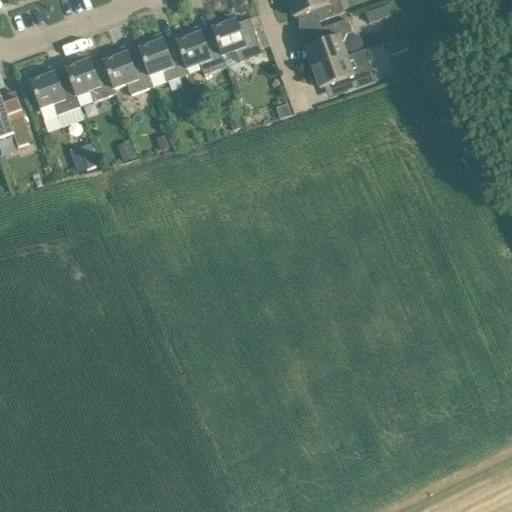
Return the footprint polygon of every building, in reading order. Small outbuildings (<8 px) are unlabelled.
[(287,0),(291,10),(295,18),(314,12),(318,24),(345,14),(340,1),(335,3),(329,0),(287,0)] [(391,17),(387,6),(365,14),(369,25),(391,17)] [(460,18),(449,23),(453,33),(465,28),(460,18)] [(210,25),(213,34),(222,57),(223,57),(236,52),(240,64),(263,56),(250,20),(238,25),(237,22),(227,25),(225,19),(210,25)] [(308,58),(313,70),(347,57),(343,45),(347,36),(352,34),(348,21),(340,24),(321,30),(325,42),(306,49),(308,58)] [(174,38),(176,41),(187,71),(188,71),(200,66),(204,77),(227,68),(223,57),(222,57),(213,34),(203,38),(202,35),(192,38),(190,32),(174,38)] [(137,45),(140,54),(149,78),(150,78),(154,89),(190,75),(188,71),(187,71),(176,41),(165,45),(164,42),(154,45),(152,39),(137,45)] [(101,58),(103,61),(113,91),(115,90),(115,91),(127,86),(131,97),(154,89),(150,78),(149,78),(140,54),(130,58),(129,55),(119,58),(117,52),(101,58)] [(347,57),(313,70),(317,82),(321,90),(340,83),(344,95),(376,83),(371,70),(361,74),(352,70),(347,57)] [(64,65),(67,74),(76,98),(77,98),(90,93),(94,104),(117,96),(115,90),(113,91),(103,61),(92,65),(91,62),(81,65),(79,59),(64,65)] [(415,67),(419,76),(437,68),(433,59),(415,67)] [(76,98),(67,74),(57,78),(56,75),(46,78),(44,72),(28,78),(45,122),(81,109),(77,98),(76,98)] [(0,95),(0,140),(14,135),(19,148),(33,143),(16,94),(1,99),(0,95)] [(284,108),(277,110),(281,120),(291,117),(288,106),(284,108)] [(240,119),(229,123),(231,130),(243,127),(240,119)] [(156,140),(161,153),(171,149),(166,137),(156,140)] [(117,149),(124,164),(136,159),(128,143),(117,149)] [(91,148),(73,155),(79,173),(97,166),(91,148)]
